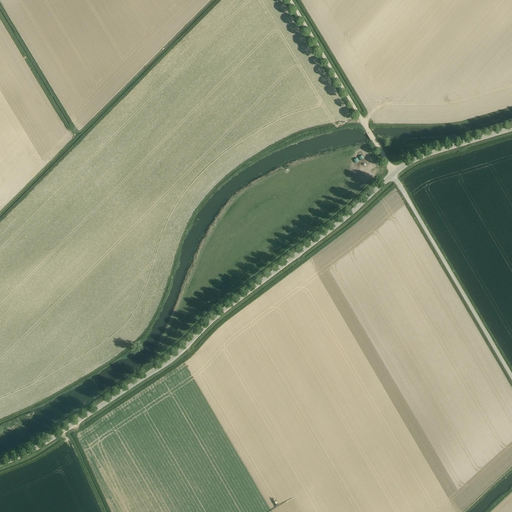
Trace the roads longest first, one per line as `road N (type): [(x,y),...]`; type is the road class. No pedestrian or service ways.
road 1 (unclassified): [(0,464),(168,361),(393,174)]
road 2 (unclassified): [(511,377),(393,174)]
road 3 (track): [(393,174),(289,0)]
road 4 (unclassified): [(393,174),(511,128)]
